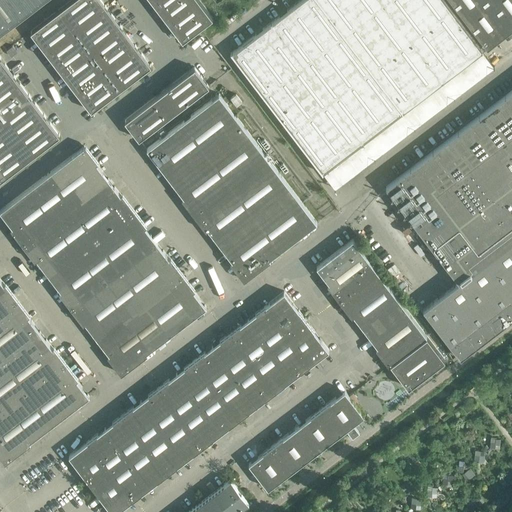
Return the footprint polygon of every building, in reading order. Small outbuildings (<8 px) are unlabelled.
[(0,0),(0,31),(40,0),(0,0)] [(92,109),(153,66),(105,0),(73,0),(74,26),(73,27),(73,35),(71,37),(63,37),(66,40),(66,45),(58,45),(56,47),(50,47),(45,40),(45,43),(50,51),(73,83),(92,109)] [(167,21),(194,0),(153,0),(152,1),(167,21)] [(183,41),(200,27),(213,18),(207,10),(199,0),(194,0),(167,21),(183,41)] [(403,112),(317,0),(300,0),(296,4),(271,22),(363,142),(403,112)] [(443,81),(380,0),(317,0),(403,112),(443,81)] [(482,50),(442,0),(380,0),(443,81),(483,51),(482,50)] [(511,28),(511,0),(442,0),(482,50),(487,46),(487,47),(511,28)] [(363,142),(271,22),(231,52),(323,173),(363,142)] [(0,86),(14,75),(0,56),(0,86)] [(174,112),(209,86),(195,67),(160,93),(174,112)] [(0,117),(29,95),(14,75),(0,86),(0,117)] [(139,139),(174,112),(160,93),(125,120),(139,139)] [(181,194),(184,197),(186,200),(189,203),(191,207),(196,213),(199,217),(202,221),(208,229),(232,261),(238,268),(240,271),(245,277),(270,259),(271,257),(280,251),(295,239),(317,222),(302,202),(235,114),(219,93),(147,149),(162,169),(174,185),(175,185),(178,190),(179,191),(181,194)] [(242,102),(236,94),(231,98),(237,106),(242,102)] [(0,118),(15,137),(44,115),(29,95),(0,117),(0,118)] [(511,103),(506,95),(386,186),(459,282),(511,241),(511,103)] [(60,135),(44,115),(15,137),(30,157),(60,135)] [(0,148),(15,137),(0,118),(0,148)] [(249,119),(245,122),(254,132),(257,129),(249,119)] [(263,136),(259,139),(268,150),(271,147),(263,136)] [(0,179),(0,180),(30,157),(15,137),(0,148),(0,179)] [(109,178),(103,171),(84,146),(50,172),(75,204),(109,178)] [(281,160),(277,163),(286,174),(290,171),(281,160)] [(23,244),(75,204),(50,172),(0,210),(12,227),(11,228),(23,244)] [(99,236),(133,210),(121,195),(109,178),(75,204),(99,236)] [(296,180),(292,183),(300,193),(304,190),(296,180)] [(123,193),(121,195),(133,210),(135,209),(123,193)] [(206,230),(208,229),(202,221),(199,217),(196,213),(193,210),(191,207),(189,203),(186,200),(184,197),(182,198),(194,214),(206,230)] [(49,275),(99,236),(75,204),(23,244),(35,260),(37,259),(49,275)] [(135,209),(133,210),(145,226),(147,225),(135,209)] [(157,242),(145,226),(133,210),(99,236),(124,268),(157,242)] [(71,308),(124,268),(99,236),(49,275),(61,291),(59,292),(71,308)] [(326,280),(329,283),(329,284),(333,288),(336,292),(339,296),(340,297),(341,299),(378,271),(353,239),(316,267),(321,272),(323,276),(326,280)] [(511,241),(459,282),(447,291),(466,315),(511,279),(511,241)] [(148,300),(182,275),(170,258),(163,250),(157,242),(124,268),(148,300)] [(171,257),(170,258),(182,275),(184,273),(171,257)] [(270,260),(270,259),(245,277),(240,271),(238,268),(232,261),(231,262),(244,280),(270,260)] [(98,339),(148,300),(124,268),(71,308),(83,324),(85,322),(98,339)] [(378,271),(341,299),(343,301),(344,303),(353,315),(360,323),(363,327),(366,331),(402,303),(378,271)] [(184,273),(182,275),(194,290),(195,289),(184,273)] [(199,297),(194,290),(182,275),(148,300),(173,333),(173,332),(206,307),(199,297)] [(0,314),(19,300),(6,282),(4,284),(0,278),(0,314)] [(503,325),(511,318),(511,279),(466,315),(447,291),(423,309),(455,351),(460,358),(503,325)] [(339,300),(341,299),(340,297),(339,296),(336,292),(333,288),(329,284),(329,283),(328,285),(339,300)] [(302,314),(299,310),(296,306),(293,303),(290,299),(287,295),(284,291),(280,294),(276,297),(272,300),(268,304),(266,305),(289,334),(307,320),(305,318),(303,316),(302,314)] [(352,316),(353,315),(344,303),(343,301),(341,299),(339,300),(352,316)] [(42,333),(31,319),(28,316),(30,314),(19,300),(0,314),(0,350),(7,360),(42,333)] [(98,339),(109,354),(122,371),(147,352),(172,333),(173,333),(148,300),(98,339)] [(375,343),(378,347),(381,351),(384,355),(387,359),(390,363),(427,336),(402,303),(366,331),(369,335),(372,339),(375,343)] [(289,334),(266,305),(261,309),(252,316),(248,318),(271,348),(289,334)] [(271,348),(248,318),(245,321),(241,324),(236,328),(234,329),(233,330),(230,332),(253,362),(271,348)] [(326,346),(323,342),(318,334),(314,331),(312,327),(310,325),(308,323),(307,320),(289,334),(311,364),(313,362),(317,359),(321,356),(323,355),(325,353),(327,351),(329,350),(326,346)] [(253,362),(230,332),(229,334),(226,335),(224,337),(216,343),(212,346),(235,375),(253,362)] [(66,364),(42,333),(7,360),(30,391),(66,364)] [(311,364),(289,334),(271,348),(293,377),(297,374),(305,369),(307,367),(309,366),(311,364)] [(427,336),(390,363),(394,368),(400,376),(405,382),(406,384),(409,387),(431,370),(445,360),(445,359),(427,336)] [(235,375),(212,346),(209,349),(201,355),(199,356),(197,358),(194,359),(217,389),(235,375)] [(389,365),(390,363),(387,359),(384,355),(381,351),(378,347),(376,348),(389,365)] [(293,377),(271,348),(253,362),(275,391),(280,388),(281,386),(289,380),(293,377)] [(148,354),(147,352),(122,371),(109,354),(108,356),(121,374),(148,354)] [(217,389),(194,359),(193,361),(190,363),(188,364),(181,370),(176,373),(199,403),(217,389)] [(0,414),(30,391),(7,360),(0,364),(0,414)] [(275,391),(253,362),(235,375),(257,405),(261,402),(269,396),(271,394),(273,393),(275,391)] [(90,396),(66,364),(30,391),(54,423),(90,396)] [(199,403),(176,373),(173,376),(165,382),(163,384),(161,385),(158,387),(181,416),(199,403)] [(257,405),(235,375),(217,389),(239,418),(241,417),(244,415),(246,414),(254,408),(257,405)] [(181,416),(158,387),(157,388),(154,390),(152,392),(145,398),(141,401),(163,430),(181,416)] [(239,418),(217,389),(199,403),(221,432),(225,429),(233,423),(235,422),(237,420),(239,418)] [(362,417),(364,415),(358,407),(349,395),(345,390),(341,393),(330,401),(321,408),(340,434),(346,430),(353,424),(358,420),(362,417)] [(0,453),(5,460),(30,441),(54,423),(30,391),(0,414),(0,453)] [(163,430),(141,401),(137,403),(129,409),(127,411),(125,412),(123,414),(145,444),(163,430)] [(221,432),(199,403),(181,416),(203,446),(206,444),(208,442),(210,441),(218,435),(221,432)] [(340,434),(321,408),(311,415),(301,423),(297,426),(316,452),(340,434)] [(145,444),(123,414),(121,416),(118,417),(117,419),(109,425),(105,428),(127,457),(145,444)] [(203,446),(181,416),(163,430),(185,459),(189,456),(197,450),(199,449),(201,447),(203,446)] [(360,433),(353,424),(346,430),(348,433),(349,435),(352,439),(360,433)] [(316,452),(297,426),(293,430),(282,438),(273,445),(292,470),(316,452)] [(127,457),(105,428),(97,433),(90,439),(87,442),(109,471),(127,457)] [(185,459),(163,430),(145,444),(167,473),(170,471),(172,470),(174,468),(182,462),(185,459)] [(500,450),(501,439),(496,439),(497,437),(491,437),(490,448),(491,448),(495,448),(495,449),(500,450)] [(31,443),(30,441),(5,460),(0,453),(0,456),(4,463),(31,443)] [(109,471),(87,442),(84,444),(69,455),(79,469),(88,480),(91,485),(109,471)] [(167,473),(145,444),(127,457),(150,487),(154,483),(161,478),(165,475),(166,474),(167,473)] [(292,470),(273,445),(263,452),(253,460),(249,463),(268,489),(292,470)] [(484,462),(485,451),(480,451),(480,450),(475,450),(474,462),(484,462)] [(150,487),(127,457),(109,471),(132,500),(134,499),(138,495),(140,494),(146,489),(150,487)] [(469,469),(469,464),(464,463),(464,462),(460,462),(458,472),(464,473),(464,469),(469,469)] [(467,481),(476,474),(471,467),(469,469),(462,475),(467,481)] [(132,500),(109,471),(91,485),(94,489),(103,500),(111,511),(116,511),(118,511),(122,508),(126,505),(130,502),(132,500)] [(452,486),(453,477),(453,476),(443,474),(442,484),(447,485),(452,486)] [(236,511),(239,511),(240,509),(249,503),(241,493),(238,489),(231,479),(208,497),(204,500),(187,511),(236,511)] [(436,498),(438,488),(432,487),(433,487),(428,486),(426,496),(432,497),(436,498)] [(420,510),(422,500),(417,499),(412,498),(411,508),(416,509),(420,510)]
